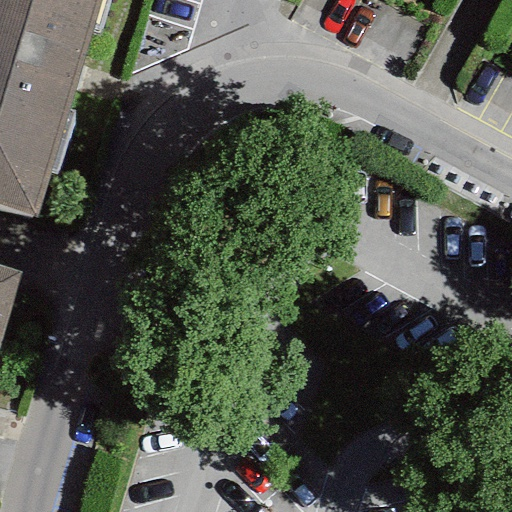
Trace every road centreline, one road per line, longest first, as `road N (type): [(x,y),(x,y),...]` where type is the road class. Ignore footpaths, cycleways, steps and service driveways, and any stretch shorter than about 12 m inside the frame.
road 1 (residential): [(511,166),(286,48),(216,26),(154,35),(107,94),(42,344)]
road 2 (residential): [(42,344),(0,501)]
